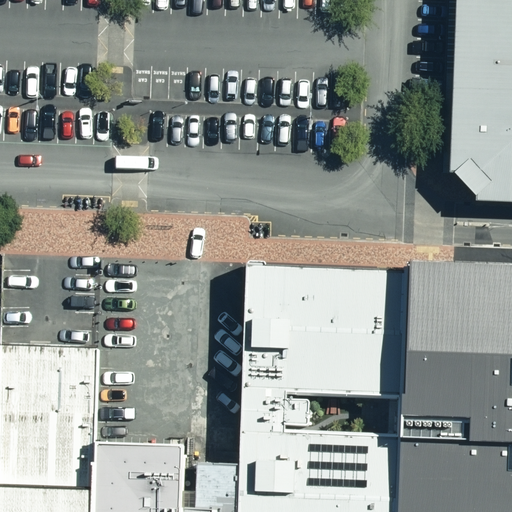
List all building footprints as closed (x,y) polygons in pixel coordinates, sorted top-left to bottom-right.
[(511,0),(461,0),(454,173),(463,183),(511,184),(511,0)] [(395,511),(398,433),(403,283),(404,268),(243,263),(235,464),(232,511),(395,511)] [(511,511),(511,272),(452,270),(404,268),(403,283),(398,433),(395,511),(511,511)] [(0,511),(91,511),(95,435),(98,346),(0,342),(0,349),(0,511)] [(95,435),(91,511),(181,511),(182,491),(183,461),(184,439),(95,435)] [(232,511),(235,464),(195,462),(194,491),(182,491),(181,511),(232,511)]
